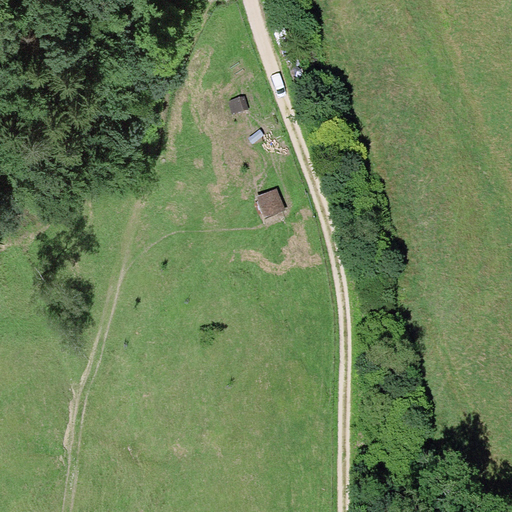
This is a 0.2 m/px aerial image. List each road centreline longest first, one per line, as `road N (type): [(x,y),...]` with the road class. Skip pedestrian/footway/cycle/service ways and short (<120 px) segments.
road 1 (track): [(62,511),(166,78),(208,0)]
road 2 (track): [(337,511),(335,284),(252,0)]
